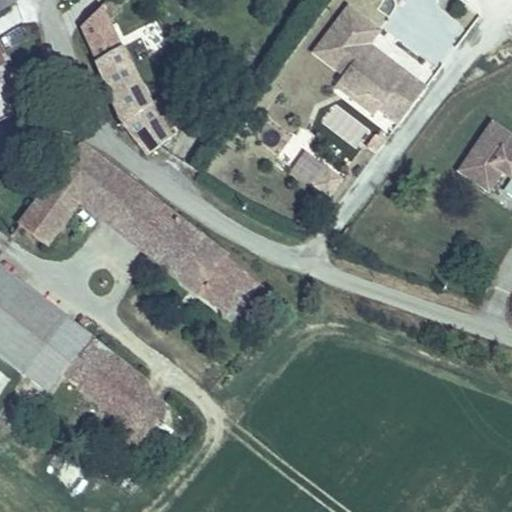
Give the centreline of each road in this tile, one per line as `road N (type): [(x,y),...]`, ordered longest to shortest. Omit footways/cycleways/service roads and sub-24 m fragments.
road 1 (unclassified): [(67,86),(100,132),(228,227),(309,265),(511,337)]
road 2 (unknown): [(0,218),(28,253),(228,418)]
road 3 (unknown): [(357,283),(476,86),(511,51)]
